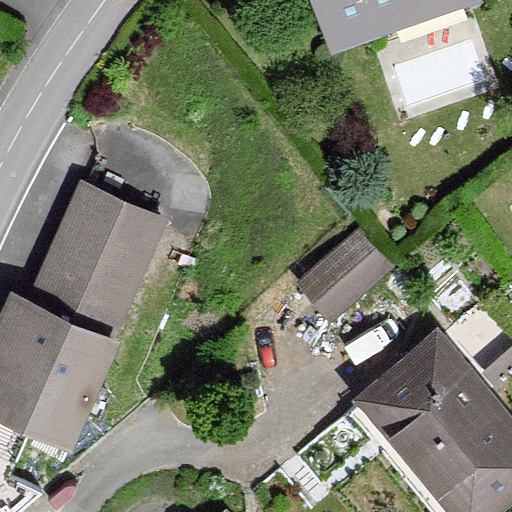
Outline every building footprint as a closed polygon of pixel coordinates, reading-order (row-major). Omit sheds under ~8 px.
[(463,0),(322,0),(337,43),(463,0)] [(155,229),(81,198),(33,308),(107,339),(155,229)] [(353,242),(301,289),(328,319),(380,272),(353,242)] [(107,339),(33,308),(17,302),(0,342),(0,416),(63,443),(107,339)] [(485,511),(511,489),(511,439),(433,346),(364,404),(454,511),(485,511)]
